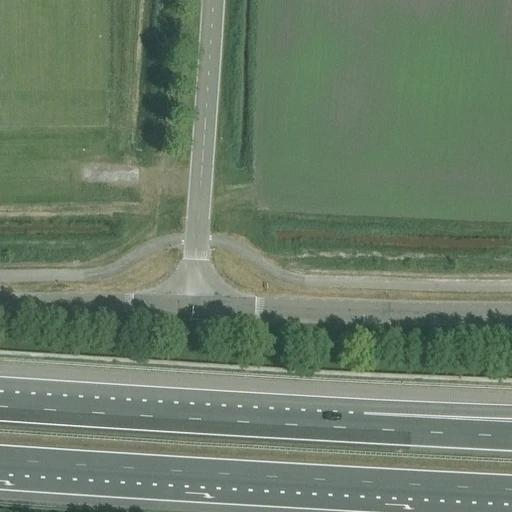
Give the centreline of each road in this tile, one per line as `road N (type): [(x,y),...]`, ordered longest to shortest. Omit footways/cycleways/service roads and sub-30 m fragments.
road 1 (motorway): [(0,456),(511,488)]
road 2 (motorway): [(353,427),(0,405)]
road 3 (tertiary): [(189,307),(511,313)]
road 4 (unclassified): [(209,0),(189,307)]
road 5 (tertiary): [(0,305),(189,307)]
road 6 (motorway): [(511,417),(353,427)]
road 7 (motorway): [(511,434),(353,427)]
